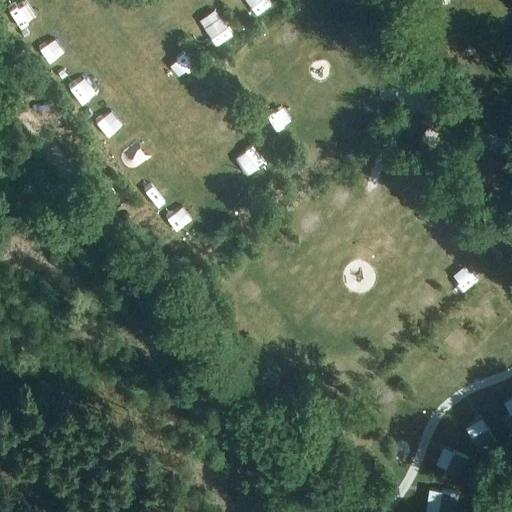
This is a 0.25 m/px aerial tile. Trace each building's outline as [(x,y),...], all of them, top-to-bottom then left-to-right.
[(194,0),(201,13),(217,7),(213,0),(194,0)] [(39,90),(53,80),(42,64),(28,74),(39,90)] [(92,136),(80,145),(91,161),(103,152),(92,136)] [(473,175),(499,187),(509,164),(484,152),(473,175)] [(325,179),(347,169),(342,157),(320,166),(325,179)] [(376,198),(390,190),(382,177),(369,185),(376,198)] [(301,215),(319,201),(305,182),(287,196),(301,215)] [(139,224),(154,216),(147,201),(131,208),(139,224)] [(492,237),(511,247),(511,217),(505,213),(492,237)] [(315,255),(328,266),(340,252),(328,241),(315,255)] [(448,330),(461,321),(443,294),(430,303),(448,330)] [(411,327),(403,342),(433,358),(441,342),(411,327)] [(396,368),(358,366),(358,384),(395,386),(396,368)]
